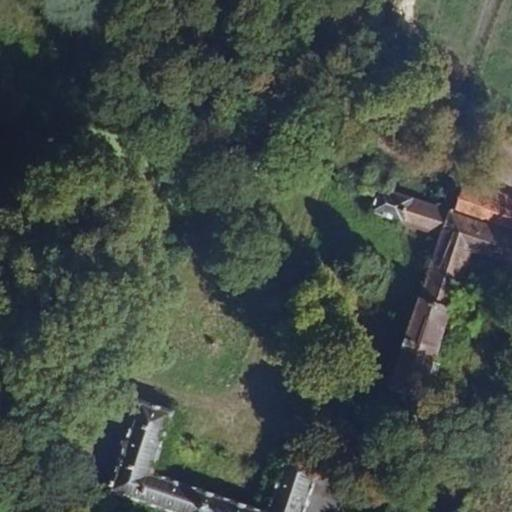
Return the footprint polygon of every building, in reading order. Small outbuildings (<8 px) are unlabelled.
[(235,141),(228,162),(258,171),(266,151),(235,141)] [(455,158),(448,179),(452,180),(482,190),(489,172),(455,158)] [(446,200),(441,214),(511,237),(511,201),(482,190),(452,180),(446,200)] [(440,236),(387,391),(426,404),(435,377),(447,381),(456,354),(436,346),(470,249),(511,262),(511,258),(511,237),(441,214),(446,200),(414,189),(409,202),(378,193),(372,214),(440,236)] [(76,386),(68,408),(83,412),(90,391),(76,386)] [(469,388),(460,415),(488,425),(496,398),(469,388)] [(140,403),(109,496),(157,511),(335,511),(347,478),(322,470),(324,465),(289,453),(268,511),(265,511),(152,472),(172,414),(140,403)]
